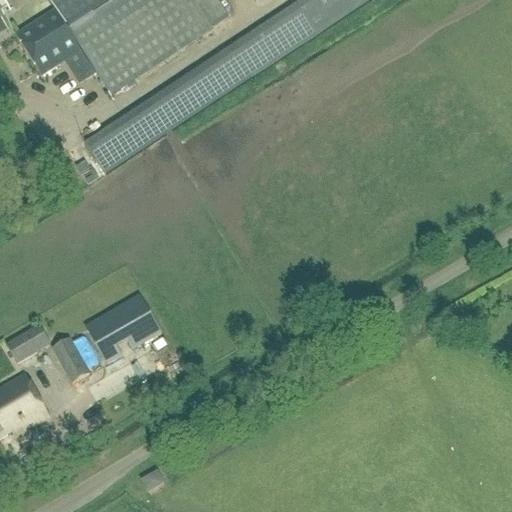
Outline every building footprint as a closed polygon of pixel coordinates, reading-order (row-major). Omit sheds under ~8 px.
[(0,0),(0,6),(8,23),(24,15),(16,0),(0,0)] [(44,0),(55,17),(17,40),(38,73),(42,79),(69,62),(81,54),(110,98),(230,21),(215,0),(44,0)] [(310,0),(86,147),(107,179),(221,104),(379,0),(310,0)] [(128,346),(133,354),(162,338),(139,299),(86,330),(108,368),(123,360),(118,352),(128,346)] [(18,367),(51,349),(39,328),(6,347),(18,367)] [(92,376),(91,374),(73,346),(71,341),(52,353),(73,389),(92,376)] [(123,377),(96,391),(102,405),(130,391),(123,377)] [(0,442),(12,435),(15,440),(49,421),(25,379),(0,393),(0,442)] [(149,496),(164,487),(157,476),(142,484),(149,496)]
